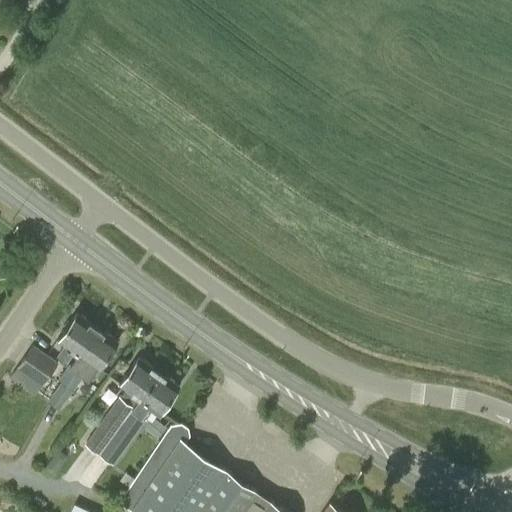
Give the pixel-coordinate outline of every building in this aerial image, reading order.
[(58,377),(62,380),(78,353),(97,326),(77,312),(58,339),(65,343),(56,355),(66,363),(68,360),(70,361),(58,377)] [(78,353),(62,380),(48,400),(60,408),(85,373),(91,378),(98,367),(117,340),(97,326),(78,353)] [(34,343),(17,366),(43,384),(59,361),(34,343)] [(85,442),(99,453),(159,370),(139,355),(120,382),(127,387),(121,396),(119,394),(85,442)] [(159,370),(99,453),(113,463),(154,406),(160,411),(179,384),(159,370)] [(289,511),(185,441),(189,434),(188,426),(180,421),(172,422),(135,477),(124,470),(119,478),(129,485),(118,502),(137,511),(289,511)] [(94,511),(74,502),(69,511),(94,511)] [(344,511),(331,502),(324,511),(344,511)]
